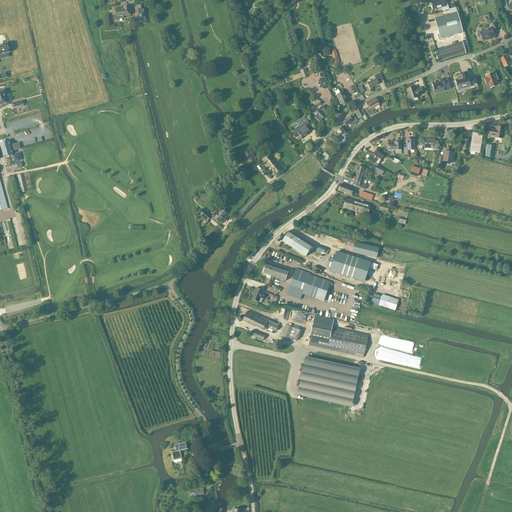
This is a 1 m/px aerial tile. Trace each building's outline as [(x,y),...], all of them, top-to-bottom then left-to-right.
[(435,0),(431,1),(433,10),(441,8),(442,11),(448,10),(449,10),(447,4),(444,5),(443,0),(435,0)] [(146,21),(144,5),(137,6),(139,22),(146,21)] [(116,10),(116,14),(115,14),(115,15),(114,15),(114,16),(114,17),(114,18),(115,19),(116,19),(117,19),(124,19),(123,16),(131,15),(130,7),(123,7),(123,9),(116,10)] [(457,13),(450,15),(438,18),(440,25),(437,26),(440,38),(462,32),(460,22),(457,13)] [(491,28),(482,32),(481,30),(476,32),(477,34),(476,35),(478,39),(481,38),(483,41),(489,38),(489,39),(495,37),(491,28)] [(447,58),(463,55),(461,43),(444,46),(447,58)] [(0,57),(0,56),(0,54),(10,52),(8,44),(3,46),(2,44),(0,44),(0,57)] [(378,52),(372,57),(375,60),(381,56),(378,52)] [(303,78),(308,76),(306,71),(305,69),(300,71),(303,78)] [(486,74),(483,75),(486,80),(487,80),(490,86),(496,82),(494,79),(497,77),(494,71),(492,71),(491,69),(485,72),(486,74)] [(378,82),(382,81),(381,76),(379,73),(373,76),(375,79),(367,83),(370,89),(379,84),(378,82)] [(456,80),(455,81),(457,86),(459,86),(460,87),(469,84),(469,83),(470,83),(471,82),(469,76),(467,76),(467,75),(462,76),(463,77),(456,79),(456,80)] [(328,88),(324,78),(316,80),(320,91),(328,88)] [(438,83),(429,85),(432,91),(440,89),(441,91),(444,90),(441,79),(437,80),(438,83)] [(354,85),(349,88),(352,94),(357,92),(354,85)] [(421,88),(417,89),(417,90),(415,90),(414,87),(406,90),(410,100),(418,97),(417,96),(423,94),(421,88)] [(5,92),(0,93),(0,104),(6,103),(6,105),(11,104),(9,96),(6,97),(5,92)] [(340,93),(336,95),(341,106),(348,103),(343,92),(340,93)] [(366,103),(368,107),(365,109),(369,116),(374,113),(372,111),(375,109),(374,108),(379,105),(375,98),(366,103)] [(281,107),(279,101),(273,104),(275,109),(281,107)] [(313,112),(312,112),(312,113),(313,113),(313,114),(313,115),(314,116),(319,122),(322,119),(325,117),(326,118),(330,113),(323,105),(318,111),(317,110),(316,110),(315,110),(314,110),(313,111),(313,112)] [(362,117),(364,116),(361,111),(359,108),(354,111),(358,119),(362,117)] [(357,121),(355,118),(352,115),(350,117),(342,122),(345,126),(349,123),(351,126),(354,123),(357,121)] [(294,129),(295,130),(291,133),(294,137),(298,134),(302,139),(308,134),(310,132),(306,127),(309,124),(305,119),(299,124),(299,125),(294,129)] [(347,132),(343,126),(339,129),(344,135),(347,132)] [(504,128),(497,127),(497,130),(491,130),(490,136),(496,137),(496,138),(503,139),(504,128)] [(471,142),(470,150),(469,152),(480,154),(483,134),(472,133),(471,142)] [(423,150),(423,149),(431,149),(431,148),(434,148),(434,150),(439,150),(439,141),(435,141),(435,140),(420,139),(420,144),(418,145),(416,147),(418,150),(420,151),(423,150)] [(407,148),(403,148),(404,155),(409,155),(409,151),(414,150),(414,140),(407,141),(407,148)] [(467,149),(470,150),(471,142),(468,142),(468,140),(464,140),(462,149),(467,150),(467,149)] [(13,154),(12,151),(18,150),(17,143),(11,145),(10,141),(9,141),(0,144),(4,157),(13,154)] [(401,143),(394,143),(394,145),(387,145),(387,151),(395,150),(395,151),(401,150),(401,143)] [(486,150),(485,156),(492,157),(494,146),(487,145),(486,146),(486,150)] [(253,164),(255,166),(258,163),(255,159),(255,158),(249,150),(243,154),(252,165),(253,164)] [(371,154),(369,156),(367,159),(375,165),(378,160),(380,161),(383,156),(376,151),(373,155),(371,154)] [(442,170),(443,162),(453,163),(454,154),(443,152),(442,157),(439,157),(438,161),(437,170),(442,170)] [(270,155),(269,156),(263,161),(275,175),(281,170),(270,155)] [(388,160),(392,162),(398,164),(399,161),(393,158),(389,156),(388,158),(387,160),(388,160)] [(5,166),(7,172),(18,168),(17,163),(5,166)] [(412,166),(410,174),(417,177),(420,169),(412,166)] [(357,171),(355,177),(365,180),(370,181),(371,178),(365,176),(367,171),(365,171),(365,169),(358,167),(356,167),(355,170),(357,171)] [(367,185),(364,184),(353,181),(352,185),(359,187),(366,189),(367,185)] [(351,195),(352,195),(354,189),(341,184),(338,191),(351,195)] [(360,197),(365,199),(371,201),(373,196),(362,192),(360,197)] [(343,208),(368,215),(371,205),(345,198),(343,208)] [(389,207),(380,204),(379,210),(388,212),(389,207)] [(212,215),(215,217),(214,219),(218,223),(227,213),(222,209),(218,214),(215,212),(212,215)] [(203,211),(200,215),(207,221),(210,217),(203,211)] [(306,257),(312,247),(288,232),(282,242),(306,257)] [(355,243),(353,251),(376,257),(376,256),(379,248),(355,243)] [(318,246),(317,251),(321,252),(320,254),(324,255),(324,253),(326,248),(318,246)] [(331,267),(330,271),(364,282),(368,268),(370,263),(336,252),(334,259),(331,267)] [(273,281),(274,277),(285,281),(289,272),(266,264),(263,274),(270,276),(269,280),(273,281)] [(314,271),(320,274),(322,268),(316,265),(314,271)] [(330,282),(309,275),(309,274),(296,269),(287,295),(300,300),(302,294),(323,302),(330,282)] [(265,294),(262,293),(263,291),(256,288),(251,299),(258,303),(260,298),(263,300),(265,294)] [(374,294),(371,303),(379,305),(382,297),(374,294)] [(264,330),(266,326),(276,331),(279,325),(256,314),(255,316),(247,312),(243,320),(264,330)] [(314,315),(308,346),(363,358),(368,335),(332,327),(334,319),(314,315)] [(283,334),(281,338),(288,340),(293,342),(294,338),(290,337),(293,327),(286,325),(283,334)] [(301,330),(293,327),(290,337),(294,338),(298,340),(301,330)] [(265,336),(252,331),(250,335),(263,340),(265,336)] [(377,359),(419,367),(421,357),(395,352),(396,349),(411,352),(413,342),(385,337),(383,346),(394,348),(393,351),(379,348),(377,359)] [(360,369),(305,357),(297,395),(351,407),(360,369)] [(269,363),(262,361),(257,374),(264,376),(269,363)] [(185,442),(178,444),(174,444),(176,451),(172,452),(173,460),(182,459),(180,451),(187,449),(185,442)]
